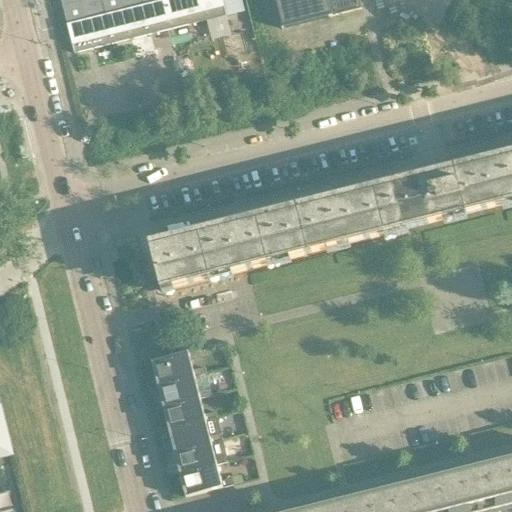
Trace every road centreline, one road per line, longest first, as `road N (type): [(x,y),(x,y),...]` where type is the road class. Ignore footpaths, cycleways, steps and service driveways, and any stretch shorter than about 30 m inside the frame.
road 1 (residential): [(63,204),(511,91)]
road 2 (residential): [(139,511),(63,204)]
road 3 (residential): [(63,204),(25,56)]
